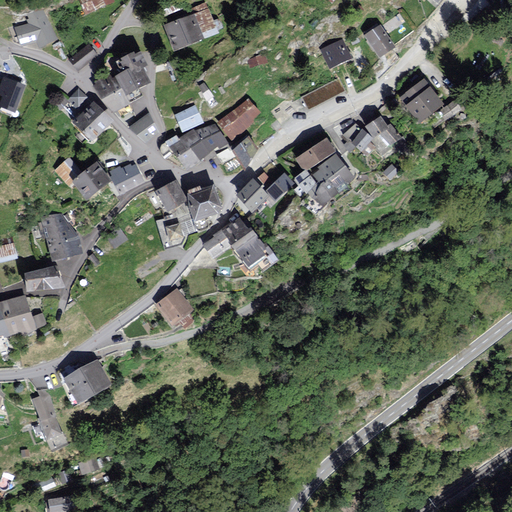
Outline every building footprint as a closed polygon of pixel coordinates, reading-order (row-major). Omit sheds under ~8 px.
[(79,0),(86,14),(114,3),(112,0),(79,0)] [(194,11),(163,23),(173,51),(205,39),(194,11)] [(27,23),(14,27),(22,47),(37,42),(39,48),(58,41),(44,12),(25,15),(27,23)] [(381,26),(365,34),(378,59),(394,50),(381,26)] [(346,40),(321,51),(330,71),(355,60),(346,40)] [(89,44),(70,59),(79,71),(98,56),(89,44)] [(116,63),(122,74),(130,70),(140,90),(150,85),(143,70),(149,68),(142,54),(136,56),(135,54),(116,63)] [(263,54),(248,60),(251,69),(267,63),(263,54)] [(122,74),(116,78),(126,98),(140,90),(130,70),(122,74)] [(0,87),(0,91),(5,94),(0,109),(15,115),(27,81),(5,74),(0,87)] [(114,74),(93,87),(102,101),(114,114),(131,106),(126,98),(116,78),(114,74)] [(424,78),(399,98),(420,124),(445,105),(424,78)] [(338,79),(301,98),(308,111),(345,92),(338,79)] [(204,82),(197,87),(208,104),(215,99),(204,82)] [(79,86),(68,98),(77,107),(88,95),(79,86)] [(247,97),(215,123),(231,142),(255,122),(253,120),(261,113),(247,97)] [(174,116),(182,134),(205,124),(197,106),(174,116)] [(150,114),(129,129),(145,144),(159,133),(150,114)] [(381,117),(365,128),(373,140),(372,141),(382,156),(406,139),(392,124),(387,127),(381,117)] [(215,125),(195,131),(202,143),(221,133),(215,125)] [(194,130),(179,139),(187,152),(191,150),(202,143),(195,131),(194,130)] [(362,130),(352,144),(362,153),(372,141),(373,140),(362,130)] [(229,145),(221,133),(202,143),(191,150),(200,162),(218,148),(220,151),(229,145)] [(251,134),(231,149),(245,167),(265,152),(251,134)] [(178,136),(164,143),(176,158),(187,152),(179,139),(178,136)] [(328,141),(297,160),(305,172),(337,154),(328,141)] [(338,154),(318,169),(320,171),(314,176),(320,184),(311,192),(324,209),(351,189),(348,185),(357,179),(338,154)] [(70,158),(54,171),(69,188),(73,184),(84,175),(70,158)] [(98,163),(84,175),(73,184),(86,204),(112,184),(98,163)] [(115,168),(109,170),(120,193),(144,182),(136,165),(133,166),(132,164),(122,169),(121,167),(116,170),(115,168)] [(315,184),(305,172),(296,180),(305,192),(315,184)] [(265,173),(254,182),(261,190),(272,181),(265,173)] [(285,173),(266,191),(277,202),(296,184),(285,173)] [(176,181),(155,193),(168,214),(188,202),(176,181)] [(253,181),(236,197),(252,214),(270,198),(261,190),(254,182),(253,181)] [(214,187),(188,194),(193,219),(195,224),(218,216),(222,210),(214,187)] [(64,212),(42,217),(52,265),(83,255),(80,239),(64,212)] [(193,219),(166,228),(170,241),(197,232),(195,224),(193,219)] [(216,239),(204,246),(212,259),(231,247),(246,272),(266,260),(262,255),(267,252),(253,230),(250,232),(242,219),(214,236),(216,239)] [(0,264),(18,260),(11,236),(0,239),(0,264)] [(142,261),(135,264),(141,275),(147,272),(142,261)] [(55,267),(22,275),(27,294),(60,286),(55,267)] [(178,290),(156,307),(172,329),(180,323),(183,328),(194,320),(191,316),(195,313),(178,290)] [(26,296),(0,304),(0,336),(3,335),(4,339),(21,333),(22,336),(37,330),(37,329),(32,316),(26,296)] [(42,313),(32,316),(37,329),(47,325),(42,313)] [(97,360),(62,379),(77,408),(113,390),(97,360)] [(50,394),(33,400),(46,442),(63,437),(50,394)] [(95,458),(78,463),(81,476),(99,471),(95,458)] [(70,470),(57,474),(61,484),(73,480),(70,470)] [(52,476),(37,482),(41,493),(56,487),(52,476)] [(73,511),(72,498),(48,501),(49,511),(73,511)]
